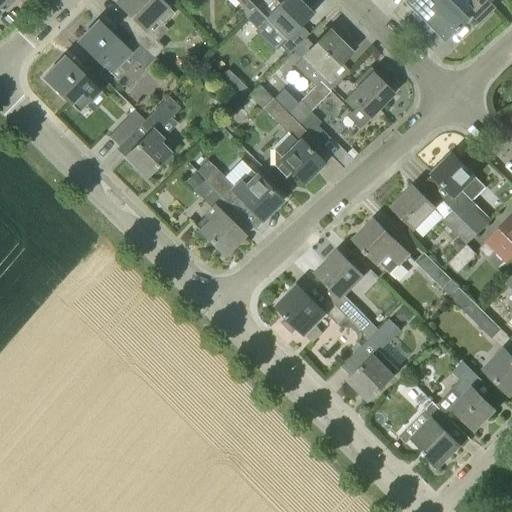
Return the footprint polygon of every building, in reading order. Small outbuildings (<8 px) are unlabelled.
[(0,0),(0,12),(12,0),(0,0)] [(118,0),(116,3),(128,15),(119,25),(132,38),(153,59),(163,48),(145,31),(155,20),(162,26),(173,14),(158,0),(118,0)] [(233,0),(240,6),(245,20),(256,9),(246,0),(233,0)] [(279,47),(288,55),(293,51),(304,39),(309,34),(300,26),(312,15),(296,0),(284,0),(265,19),(256,9),(245,20),(255,30),(253,32),(273,52),(279,47)] [(407,0),(405,3),(424,22),(445,0),(407,0)] [(473,30),(495,8),(486,0),(469,0),(472,9),(464,17),(447,0),(445,0),(424,22),(443,41),(454,30),(455,31),(464,22),(473,30)] [(9,24),(16,17),(10,12),(3,19),(9,24)] [(132,38),(123,47),(97,22),(77,42),(109,73),(114,69),(115,70),(129,55),(143,69),(153,59),(132,38)] [(313,48),(304,39),(293,51),(301,59),(294,67),(314,87),(287,114),(298,124),(305,116),(309,112),(330,91),(320,81),(324,77),(324,78),(350,52),(329,31),(313,48)] [(64,57),(43,78),(78,113),(99,91),(64,57)] [(342,103),(349,111),(345,115),(359,128),(392,94),(367,69),(352,85),(356,88),(342,103)] [(237,81),(228,90),(237,99),(246,90),(237,81)] [(263,109),(288,135),(273,150),(282,158),(274,166),(285,177),(291,172),(303,183),(323,164),(300,141),(308,134),(298,124),(287,114),(273,99),(272,100),(258,86),(248,96),(261,110),(263,109)] [(171,128),(165,122),(179,109),(168,97),(144,121),(152,129),(124,158),(145,178),(157,165),(169,153),(158,142),(171,128)] [(118,147),(143,121),(133,111),(108,137),(118,147)] [(329,138),(317,126),(320,123),(309,112),(305,116),(298,124),(308,134),(320,147),(329,138)] [(357,154),(351,148),(347,154),(352,159),(357,154)] [(484,186),(452,154),(432,174),(451,193),(442,201),(452,211),(477,235),(491,221),(470,200),(484,186)] [(215,169),(203,181),(226,203),(228,205),(237,196),(247,207),(261,221),(281,201),(254,173),(253,174),(250,171),(240,181),(238,179),(231,186),(215,169)] [(185,182),(193,191),(203,181),(195,173),(185,182)] [(244,236),(219,211),(226,203),(203,181),(193,191),(211,209),(202,218),(208,223),(200,232),(210,242),(210,243),(223,256),(244,236)] [(392,207),(415,230),(436,208),(413,186),(392,207)] [(467,245),(477,235),(452,211),(442,221),(458,238),(467,245)] [(511,216),(480,249),(488,258),(496,250),(507,262),(511,256),(511,216)] [(389,275),(409,255),(374,220),(354,239),(365,250),(363,252),(367,255),(368,254),(379,264),(389,275)] [(458,254),(467,245),(458,238),(454,242),(454,249),(458,254)] [(467,245),(458,254),(448,264),(458,274),(477,255),(467,245)] [(316,272),(341,298),(362,276),(337,251),(316,272)] [(415,263),(442,290),(450,297),(459,288),(451,281),(424,254),(415,263)] [(313,344),(323,334),(314,326),(325,314),(340,329),(350,329),(356,335),(360,331),(346,317),(337,308),(327,298),(319,307),(297,285),(276,307),(286,317),(281,323),(292,334),(298,329),(313,344)] [(450,297),(472,319),(492,339),(501,329),(480,310),(459,288),(450,297)] [(378,331),(364,317),(365,317),(346,299),(337,308),(346,317),(360,331),(369,340),(378,331)] [(405,306),(395,316),(400,321),(408,321),(414,316),(405,306)] [(369,340),(341,367),(342,368),(355,355),(365,365),(349,381),(369,400),(376,393),(378,395),(382,391),(380,390),(398,370),(380,352),(400,331),(389,320),(378,331),(369,340)] [(511,392),(511,357),(504,350),(485,370),(510,395),(511,392)] [(452,408),(470,425),(475,430),(495,410),(475,390),(483,382),(463,362),(452,373),(461,381),(453,389),(462,398),(452,408)] [(464,434),(445,415),(436,406),(433,403),(425,411),(432,418),(412,439),(424,452),(422,454),(437,469),(460,446),(449,435),(457,428),(463,434),(464,434)]
